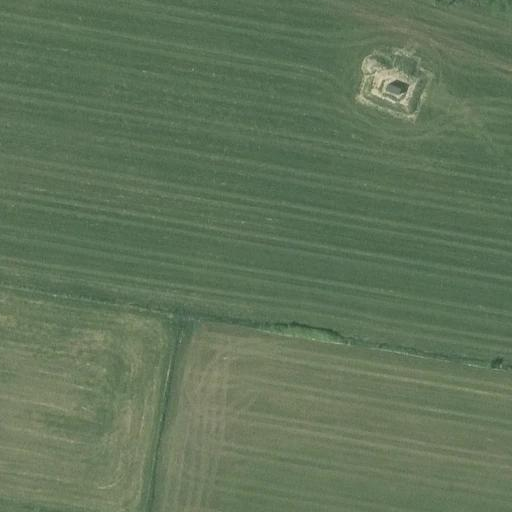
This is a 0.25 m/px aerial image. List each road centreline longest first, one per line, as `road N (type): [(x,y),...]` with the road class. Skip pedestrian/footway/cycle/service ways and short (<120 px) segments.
road 1 (residential): [(511,369),(211,264)]
road 2 (residential): [(307,14),(211,264)]
road 3 (residential): [(211,264),(140,511)]
road 4 (residential): [(307,14),(511,90)]
